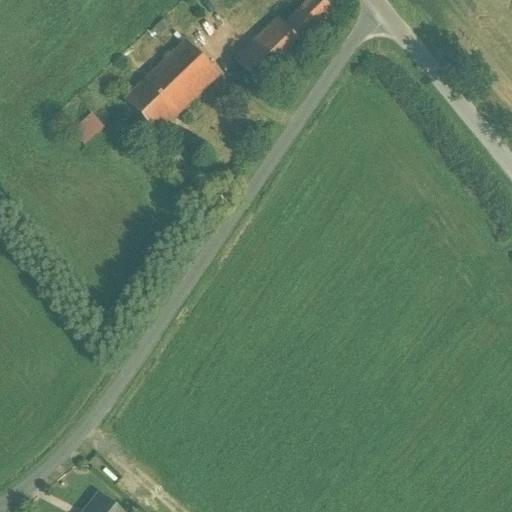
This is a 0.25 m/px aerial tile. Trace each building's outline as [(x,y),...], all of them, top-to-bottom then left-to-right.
[(195,0),(193,0),(188,5),(196,14),(202,9),(195,0)] [(313,0),(285,28),(279,22),(236,64),(264,93),(340,20),(320,0),(313,0)] [(151,76),(186,113),(220,79),(186,44),(151,76)] [(186,113),(151,76),(124,102),(160,138),(186,113)] [(102,130),(92,118),(75,132),(86,144),(102,130)] [(45,254),(36,246),(31,251),(40,260),(45,254)] [(115,511),(100,500),(90,511),(115,511)]
